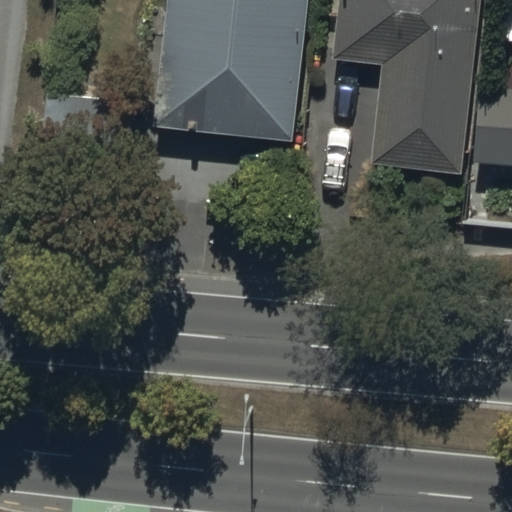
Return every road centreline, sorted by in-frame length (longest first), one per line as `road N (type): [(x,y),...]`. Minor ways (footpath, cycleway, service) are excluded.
road 1 (primary): [(511,498),(0,446)]
road 2 (primary): [(0,318),(511,363)]
